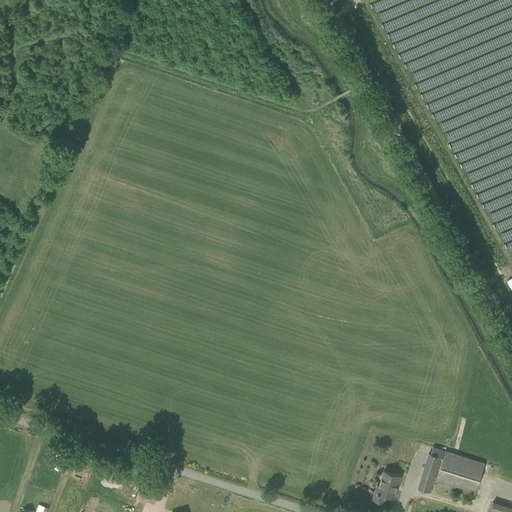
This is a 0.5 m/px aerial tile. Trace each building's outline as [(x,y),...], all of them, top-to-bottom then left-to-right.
[(484,463),(445,450),(432,447),(430,453),(428,453),(417,488),(430,493),(433,483),(473,496),(484,463)] [(62,471),(69,453),(58,449),(52,467),(62,471)] [(393,498),(400,476),(383,471),(377,492),(375,491),(372,499),(383,502),(385,495),(393,498)] [(34,511),(38,496),(28,494),(23,511),(34,511)] [(511,511),(511,507),(492,502),(489,511),(511,511)]
